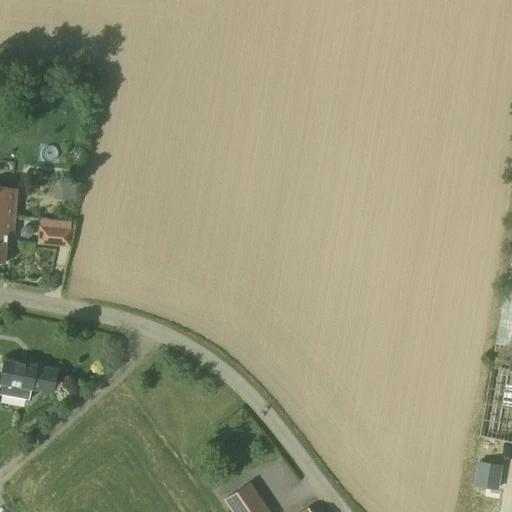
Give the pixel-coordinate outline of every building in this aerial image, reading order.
[(57,198),(76,200),(78,183),(59,181),(57,198)] [(7,212),(15,212),(17,189),(0,187),(0,214),(6,215),(7,212)] [(0,263),(5,264),(7,234),(14,234),(15,212),(7,212),(6,215),(0,214),(0,263)] [(38,244),(70,247),(72,227),(70,227),(70,221),(44,220),(44,225),(39,225),(38,244)] [(511,237),(478,437),(511,442),(511,237)] [(4,361),(0,379),(0,395),(29,400),(31,390),(54,394),(58,371),(36,366),(4,361)] [(479,462),(475,486),(486,488),(499,491),(499,489),(503,465),(479,462)] [(223,501),(230,511),(269,511),(249,483),(223,501)]
